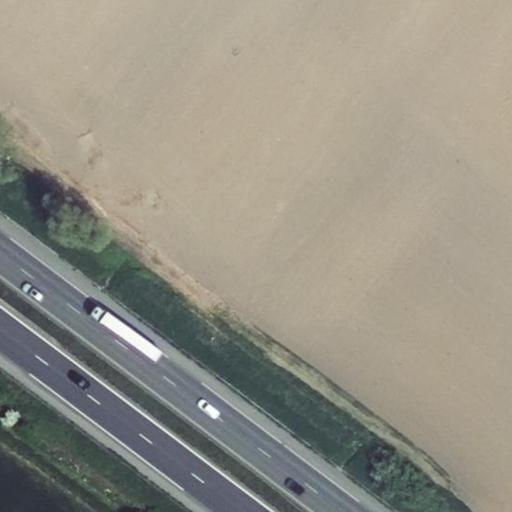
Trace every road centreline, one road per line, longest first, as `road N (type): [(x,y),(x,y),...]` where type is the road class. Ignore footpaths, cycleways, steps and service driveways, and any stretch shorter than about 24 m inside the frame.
road 1 (motorway): [(342,511),(0,252)]
road 2 (motorway): [(0,328),(242,511)]
